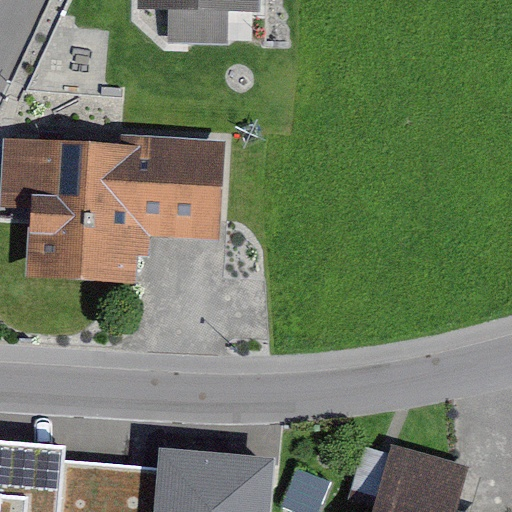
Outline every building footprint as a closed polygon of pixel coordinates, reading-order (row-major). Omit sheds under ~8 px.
[(141,0),(141,14),(249,14),(249,0),(141,0)] [(232,147),(23,142),(20,281),(137,284),(138,237),(230,239),(232,147)] [(63,511),(67,443),(0,439),(0,511),(63,511)] [(497,511),(507,482),(400,448),(379,511),(497,511)] [(279,511),(284,462),(165,452),(159,511),(279,511)]
